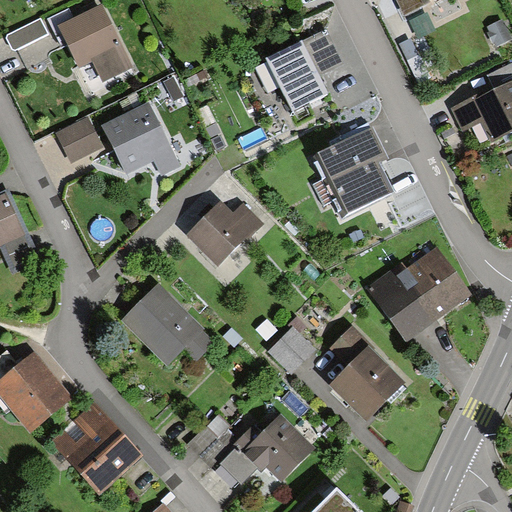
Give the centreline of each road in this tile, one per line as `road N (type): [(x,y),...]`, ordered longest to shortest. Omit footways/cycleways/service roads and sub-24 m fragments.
road 1 (residential): [(345,0),(464,239),(511,285)]
road 2 (residential): [(208,511),(77,363),(65,337),(91,291)]
road 3 (residential): [(91,291),(0,106)]
road 4 (residential): [(91,291),(215,167)]
road 5 (tertiary): [(454,461),(511,342)]
